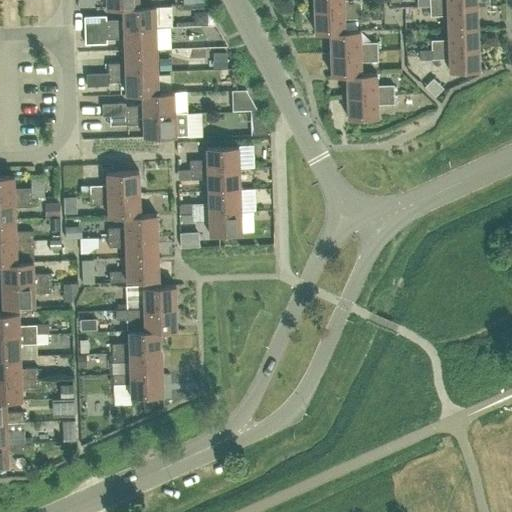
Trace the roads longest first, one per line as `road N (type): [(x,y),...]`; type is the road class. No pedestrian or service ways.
road 1 (tertiary): [(227,438),(282,420),(301,397),(375,236)]
road 2 (tertiary): [(355,218),(320,257),(227,438)]
road 3 (residential): [(355,218),(297,122),(239,0)]
road 4 (tertiary): [(64,511),(227,438)]
road 5 (tertiary): [(392,213),(511,159)]
